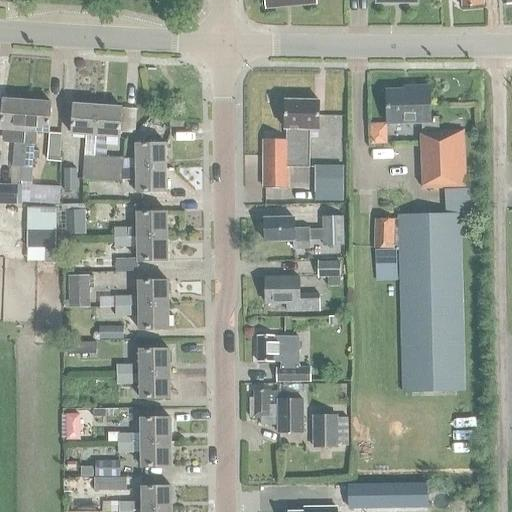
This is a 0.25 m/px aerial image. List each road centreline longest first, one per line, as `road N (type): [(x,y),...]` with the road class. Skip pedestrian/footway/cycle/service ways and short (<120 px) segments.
road 1 (tertiary): [(229,511),(223,45)]
road 2 (unclassified): [(494,511),(495,50)]
road 3 (tertiary): [(223,45),(495,50)]
road 4 (tertiary): [(0,30),(223,45)]
